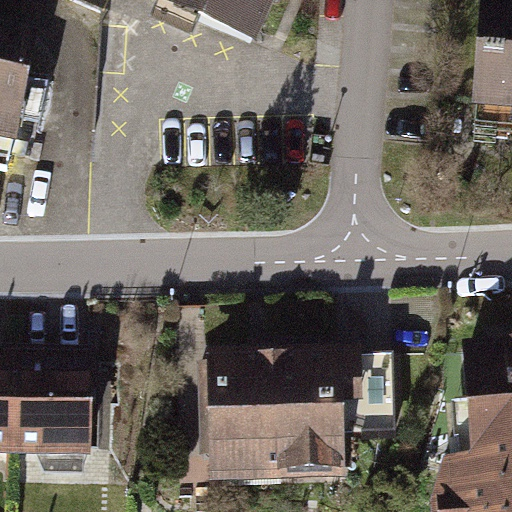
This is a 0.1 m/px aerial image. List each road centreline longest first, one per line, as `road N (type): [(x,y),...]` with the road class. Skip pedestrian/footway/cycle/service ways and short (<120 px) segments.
road 1 (residential): [(0,270),(355,261)]
road 2 (residential): [(368,0),(355,261)]
road 3 (residential): [(355,261),(511,252)]
